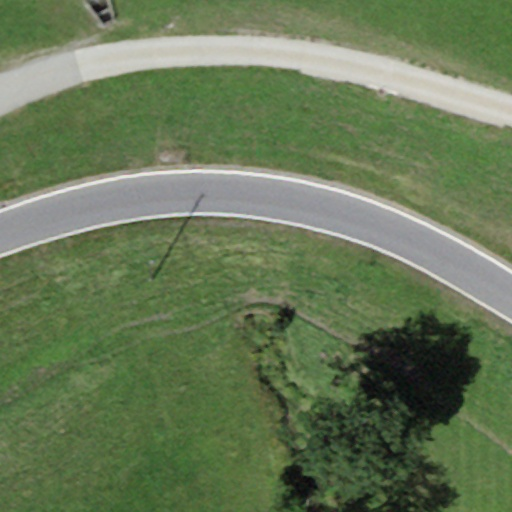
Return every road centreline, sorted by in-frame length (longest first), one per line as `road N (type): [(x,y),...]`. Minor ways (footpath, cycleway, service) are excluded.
road 1 (tertiary): [(0,235),(79,209),(179,192),(291,200),(404,237),(511,299)]
road 2 (track): [(511,109),(313,51),(185,50),(0,95)]
